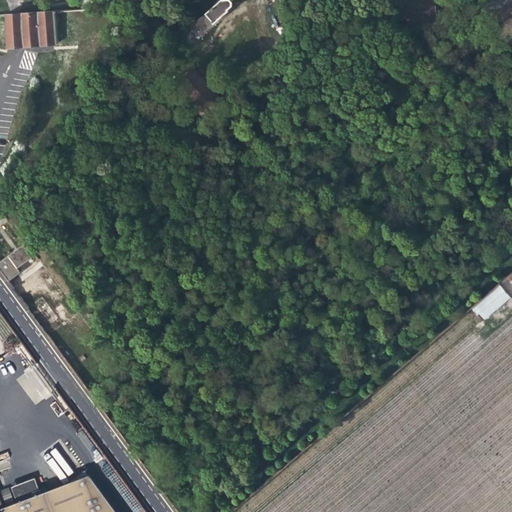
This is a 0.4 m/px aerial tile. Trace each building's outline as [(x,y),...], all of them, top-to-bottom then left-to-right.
[(233,1),(232,0),(219,0),(192,24),(197,30),(205,23),(208,25),(213,21),(214,22),(224,14),(229,9),(228,8),(233,4),(233,1)] [(448,17),(447,0),(392,0),(395,35),(441,32),(440,17),(448,17)] [(34,10),(22,11),(24,45),(59,42),(56,9),(34,10)] [(22,11),(5,12),(8,46),(24,45),(22,11)] [(200,105),(195,109),(200,115),(220,97),(194,67),(179,81),(200,105)] [(16,268),(31,258),(23,245),(0,260),(0,269),(8,281),(20,273),(16,268)] [(511,297),(511,275),(474,308),(485,321),(511,297)] [(40,298),(26,308),(46,335),(60,324),(40,298)] [(59,341),(53,345),(66,363),(72,358),(59,341)] [(0,511),(115,511),(90,477),(41,496),(17,505),(3,511),(0,503),(0,511)] [(11,488),(17,505),(41,496),(34,479),(11,488)] [(12,497),(4,500),(7,509),(15,505),(12,497)]
